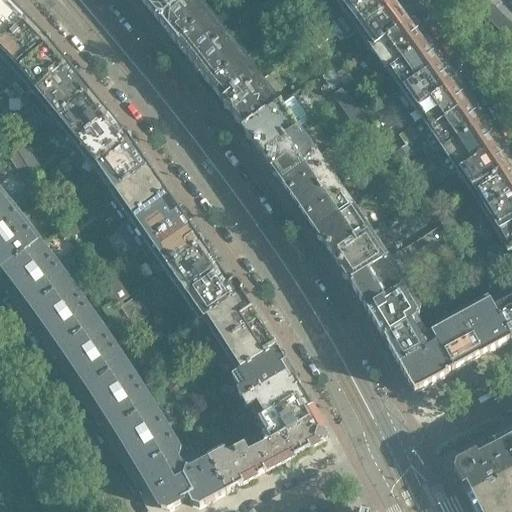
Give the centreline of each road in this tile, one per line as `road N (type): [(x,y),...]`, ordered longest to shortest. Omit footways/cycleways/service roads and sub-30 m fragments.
road 1 (tertiary): [(50,0),(155,123),(260,269),(371,466)]
road 2 (tertiary): [(393,459),(313,310),(222,177),(83,0)]
road 3 (residential): [(123,511),(0,318)]
road 4 (residential): [(0,391),(66,511)]
road 5 (residential): [(393,459),(511,396)]
road 6 (residential): [(437,0),(511,97)]
